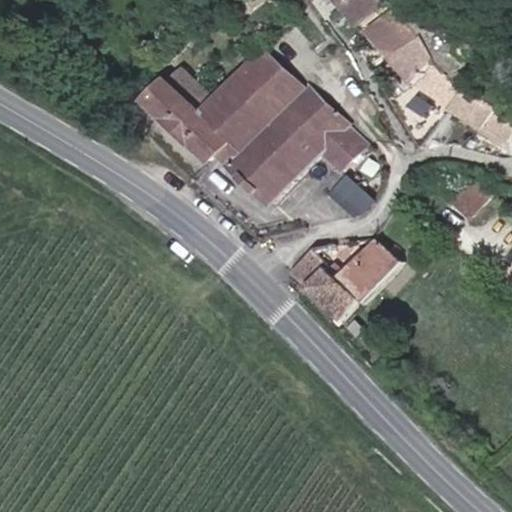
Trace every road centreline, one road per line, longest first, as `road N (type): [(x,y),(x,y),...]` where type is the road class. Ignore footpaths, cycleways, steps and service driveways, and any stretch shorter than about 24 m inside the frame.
road 1 (primary): [(0,100),(156,198),(234,262),(486,511)]
road 2 (unknown): [(244,17),(371,160)]
road 3 (unknown): [(371,160),(332,227),(314,240),(234,262)]
